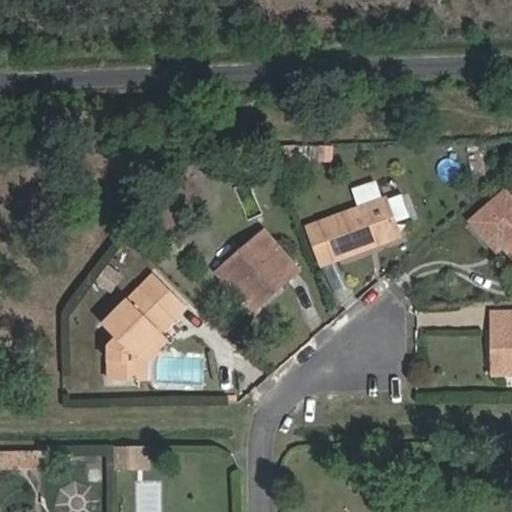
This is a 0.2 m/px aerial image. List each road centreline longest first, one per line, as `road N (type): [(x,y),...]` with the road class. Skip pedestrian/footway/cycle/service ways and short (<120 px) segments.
road 1 (unclassified): [(0,83),(511,64)]
road 2 (residential): [(268,511),(266,441),(281,398),(369,339)]
